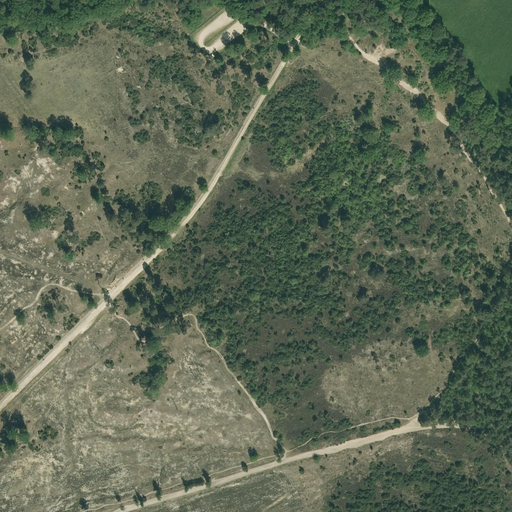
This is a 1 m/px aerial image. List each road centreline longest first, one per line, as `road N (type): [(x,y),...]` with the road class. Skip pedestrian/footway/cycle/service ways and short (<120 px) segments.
road 1 (track): [(293,49),(206,195),(108,299)]
road 2 (track): [(511,425),(413,428),(282,461)]
road 3 (track): [(282,461),(122,511)]
road 4 (track): [(108,299),(0,408)]
